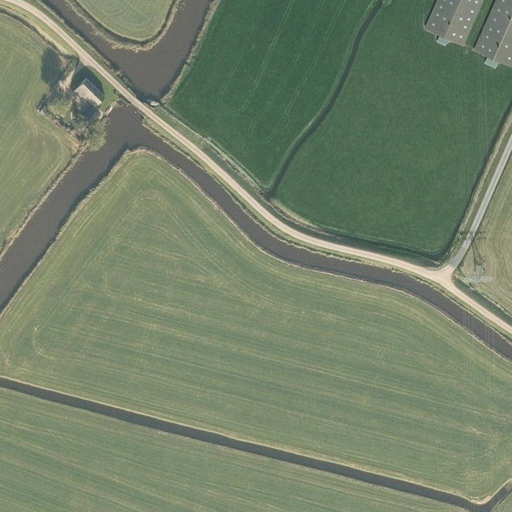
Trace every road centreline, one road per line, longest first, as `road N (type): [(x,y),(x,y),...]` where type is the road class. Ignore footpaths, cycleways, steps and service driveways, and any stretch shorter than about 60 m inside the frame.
road 1 (unclassified): [(439,279),(287,229),(52,24),(14,0)]
road 2 (unclassified): [(439,279),(462,251),(511,140)]
